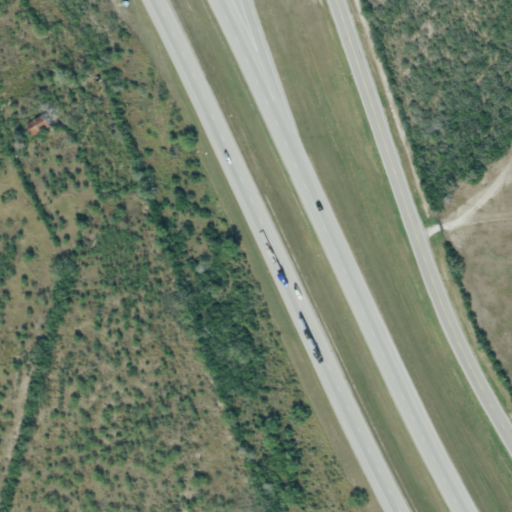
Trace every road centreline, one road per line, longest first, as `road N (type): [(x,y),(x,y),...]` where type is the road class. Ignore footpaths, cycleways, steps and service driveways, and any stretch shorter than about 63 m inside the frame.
road 1 (motorway): [(471,511),(356,297),(215,0)]
road 2 (motorway): [(152,0),(397,511)]
road 3 (tertiary): [(511,446),(438,299),(336,0)]
road 4 (motorway): [(298,169),(243,0)]
